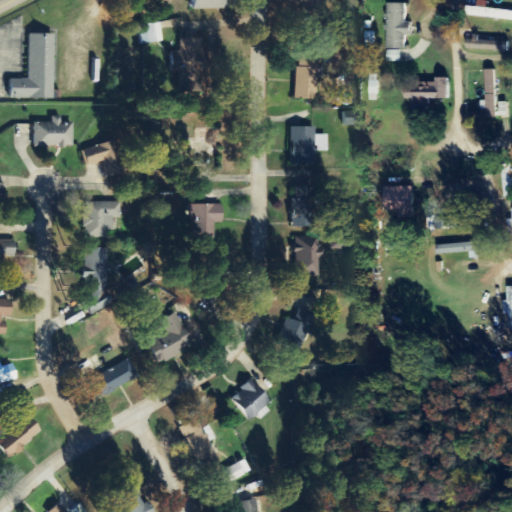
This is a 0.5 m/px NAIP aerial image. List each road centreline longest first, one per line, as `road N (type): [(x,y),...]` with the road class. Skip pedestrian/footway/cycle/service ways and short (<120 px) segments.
road 1 (residential): [(0,510),(83,441),(198,383),(248,341),(266,301),(269,0)]
road 2 (residential): [(83,441),(47,367),(45,185)]
road 3 (residential): [(511,141),(468,143),(464,0)]
